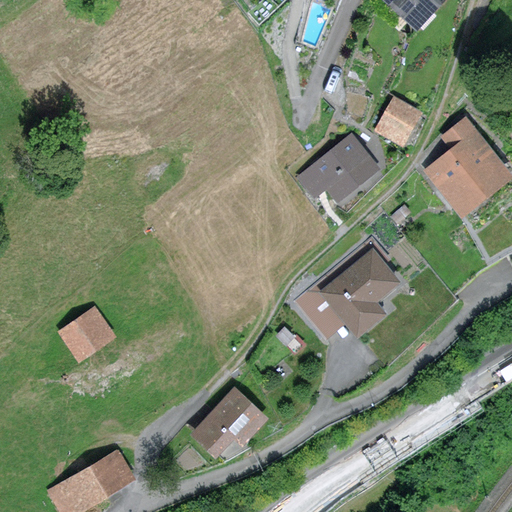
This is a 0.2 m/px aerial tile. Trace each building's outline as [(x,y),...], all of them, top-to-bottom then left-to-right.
[(395,0),(417,19),(434,0),(395,0)] [(404,136),(405,135),(413,140),(424,120),(395,103),(383,124),(404,136)] [(483,191),(503,175),(462,124),(448,136),(460,152),(434,172),(459,204),(480,187),(483,191)] [(338,198),(364,176),(361,172),(371,164),(349,138),(302,177),(308,184),(319,175),(338,198)] [(396,226),(403,235),(422,219),(414,210),(396,226)] [(358,334),(377,318),(367,306),(397,282),(373,253),(379,247),(372,238),(295,301),(317,328),(338,310),(358,334)] [(89,314),(77,323),(92,346),(111,332),(96,311),(89,314)] [(80,355),(92,346),(77,323),(59,337),(74,359),(80,355)] [(290,354),(299,364),(312,352),(303,342),(290,354)] [(216,453),(234,433),(242,440),(264,418),(236,392),(196,434),(216,453)] [(116,455),(92,469),(104,492),(129,478),(116,455)] [(64,511),(69,511),(104,492),(92,469),(53,492),(64,511)]
